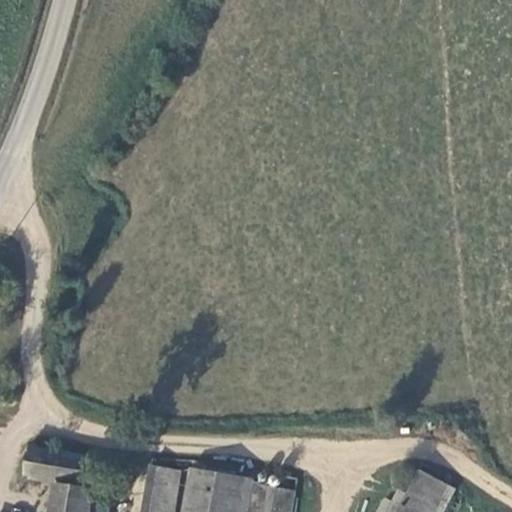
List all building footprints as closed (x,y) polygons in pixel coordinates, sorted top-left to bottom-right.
[(146,463),(137,511),(91,511),(95,489),(99,461),(34,448),(29,474),(62,483),(56,511),(170,511),(178,468),(146,463)] [(192,465),(183,511),(239,511),(247,474),(192,465)] [(424,468),(400,511),(431,511),(447,482),(424,468)] [(255,470),(247,511),(298,511),(298,478),(255,470)] [(123,511),(126,495),(95,489),(91,511),(123,511)]
